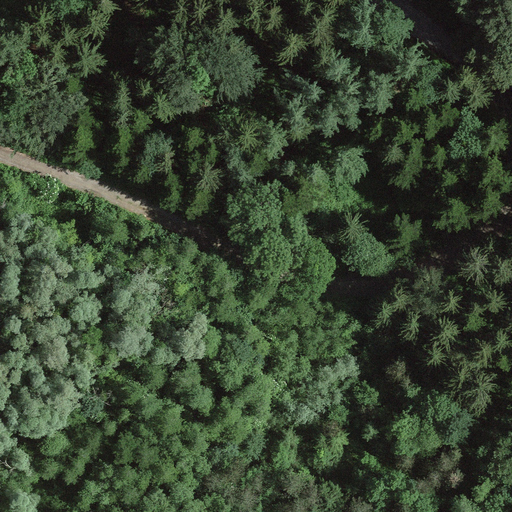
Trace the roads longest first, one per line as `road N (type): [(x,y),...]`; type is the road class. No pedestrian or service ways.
road 1 (track): [(511,195),(501,218),(428,281),(370,292),(289,280),(106,190),(0,158)]
road 2 (residential): [(511,83),(380,0)]
